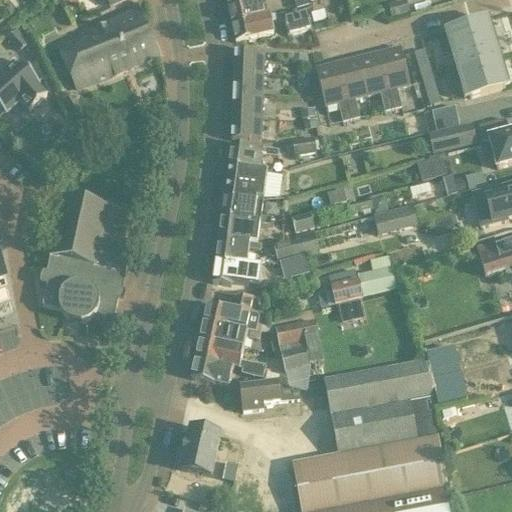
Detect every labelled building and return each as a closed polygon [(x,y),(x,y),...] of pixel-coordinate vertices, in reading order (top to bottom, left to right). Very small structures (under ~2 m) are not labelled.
[(106,0),(110,9),(129,0),(106,0)] [(224,0),(227,11),(261,3),(260,0),(224,0)] [(309,9),(306,0),(294,0),(297,12),(309,9)] [(263,3),(261,3),(227,11),(231,28),(261,21),(267,20),(263,3)] [(390,21),(407,16),(404,5),(387,10),(390,21)] [(95,32),(56,51),(76,93),(115,79),(158,60),(138,13),(95,32)] [(287,39),(310,33),(306,17),(283,23),(287,39)] [(275,18),(267,20),(261,21),(231,28),(235,46),(273,38),(270,25),(276,24),(275,18)] [(452,50),(487,39),(483,23),(448,34),(452,50)] [(9,41),(20,53),(28,45),(17,33),(9,41)] [(458,68),(493,57),(487,39),(452,50),(458,68)] [(378,57),(392,114),(400,112),(395,93),(408,90),(399,52),(378,57)] [(416,70),(427,67),(423,54),(412,57),(416,70)] [(261,78),(261,57),(234,56),(233,77),(261,78)] [(383,116),(392,114),(378,57),(357,62),(366,100),(378,97),(383,116)] [(463,84),(498,72),(493,57),(458,68),(463,84)] [(354,103),(366,100),(357,62),(336,68),(350,125),(358,123),(354,103)] [(29,115),(46,99),(37,89),(39,87),(20,66),(0,84),(0,112),(5,118),(20,104),(29,115)] [(420,83),(431,80),(427,67),(416,70),(420,83)] [(341,127),(350,125),(336,68),(314,73),(323,111),(337,107),(341,127)] [(468,102),(504,91),(498,72),(463,84),(468,102)] [(260,101),(261,78),(233,77),(232,100),(260,101)] [(296,82),(297,90),(309,88),(308,80),(296,82)] [(425,96),(435,93),(431,80),(420,83),(425,96)] [(429,109),(439,106),(435,93),(425,96),(429,109)] [(259,121),(260,101),(232,100),(231,120),(259,121)] [(87,135),(71,102),(63,106),(79,139),(87,135)] [(302,121),(314,119),(313,111),(301,113),(302,121)] [(430,115),(432,126),(452,121),(450,111),(430,115)] [(258,145),(259,121),(231,120),(230,144),(258,145)] [(452,121),(432,126),(435,135),(455,131),(452,121)] [(479,129),(483,144),(489,142),(497,172),(511,167),(511,134),(509,136),(505,122),(479,129)] [(316,130),(315,123),(303,125),(304,132),(316,130)] [(432,158),(440,156),(475,148),(470,129),(435,137),(428,139),(432,158)] [(294,161),(314,158),(312,143),(292,146),(294,161)] [(227,170),(255,174),(257,174),(259,159),(276,161),(277,154),(230,148),(227,170)] [(441,161),(416,168),(421,186),(446,178),(441,161)] [(223,199),(251,203),(251,202),(262,204),(263,204),(267,175),(257,174),(255,174),(227,170),(223,199)] [(456,198),(451,179),(442,182),(447,200),(456,198)] [(458,196),(468,194),(464,180),(455,183),(458,196)] [(440,185),(418,189),(421,200),(442,196),(440,185)] [(485,200),(473,203),(480,231),(508,224),(507,222),(511,220),(511,186),(483,194),(485,200)] [(344,193),(328,196),(330,208),(347,205),(344,193)] [(259,226),(262,204),(251,202),(251,203),(223,199),(220,221),(259,226)] [(374,217),(388,213),(384,201),(371,205),(374,217)] [(46,276),(42,276),(41,278),(40,281),(39,283),(39,286),(39,288),(46,290),(41,311),(59,315),(61,318),(63,320),(65,322),(67,324),(69,325),(72,326),(75,327),(78,327),(81,327),(84,326),(86,325),(89,324),(91,322),(112,327),(129,247),(122,246),(130,209),(106,204),(105,212),(69,204),(69,203),(62,202),(46,276)] [(378,240),(398,235),(392,215),(373,220),(378,240)] [(310,217),(291,222),(295,237),(314,233),(310,217)] [(247,247),(248,246),(257,247),(259,226),(220,221),(217,243),(247,247)] [(297,245),(274,251),(278,265),(289,263),(305,259),(305,261),(319,257),(314,237),(296,241),(297,245)] [(511,239),(477,250),(485,281),(511,272),(511,239)] [(214,265),(244,269),(245,269),(247,252),(259,253),(259,247),(257,247),(248,246),(247,247),(217,243),(214,265)] [(0,310),(10,308),(6,292),(9,291),(0,257),(0,310)] [(309,278),(305,261),(305,259),(289,263),(294,281),(309,278)] [(361,301),(397,293),(392,271),(390,271),(387,260),(369,264),(372,275),(356,279),(361,301)] [(244,269),(214,265),(211,287),(234,290),(234,287),(246,289),(248,269),(245,269),(244,269)] [(354,274),(327,281),(329,291),(333,309),(360,302),(356,285),(354,274)] [(207,308),(203,326),(244,335),(244,334),(260,338),(262,329),(258,328),(260,321),(257,317),(248,315),(251,301),(234,303),(232,314),(207,308)] [(304,344),(317,341),(314,325),(274,334),(277,350),(304,344)] [(203,326),(199,343),(242,353),(244,340),(259,343),(260,338),(244,334),(244,335),(203,326)] [(317,341),(304,344),(306,352),(308,365),(322,362),(317,341)] [(199,343),(195,362),(232,371),(241,373),(240,377),(263,383),(266,369),(239,364),(242,353),(199,343)] [(454,351),(424,358),(426,365),(437,411),(466,404),(454,351)] [(283,376),(310,370),(308,365),(306,352),(279,358),(283,376)] [(228,390),(232,371),(195,362),(190,383),(213,388),(213,387),(228,390)] [(448,511),(445,493),(446,493),(433,412),(437,411),(426,365),(323,384),(338,460),(291,469),(299,511),(448,511)] [(292,392),(277,393),(276,388),(239,392),(241,417),(261,415),(261,409),(278,407),(278,406),(297,405),(300,404),(299,394),(293,395),(292,392)] [(210,481),(219,439),(187,432),(178,474),(210,481)] [(234,485),(238,469),(226,466),(223,482),(234,485)]
